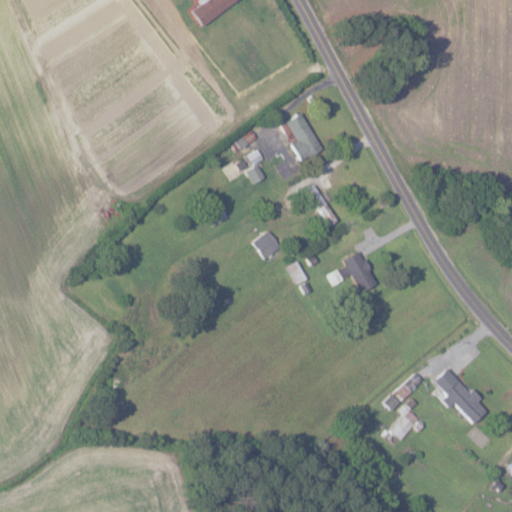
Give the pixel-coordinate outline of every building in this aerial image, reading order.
[(203,0),(190,10),(200,24),(234,0),(203,0)] [(289,141),(297,160),(318,150),(301,112),(278,123),(287,142),(289,141)] [(262,176),(255,163),(243,170),(251,183),(262,176)] [(250,240),(261,258),(279,248),(268,230),(250,240)] [(356,293),(375,282),(356,250),(340,260),(343,265),(341,267),(356,293)] [(452,403),(471,423),(484,410),(476,401),(477,400),(445,367),(429,383),(450,405),(452,403)] [(381,400),(388,410),(397,403),(390,393),(381,400)] [(405,411),(388,429),(398,439),(415,421),(405,411)]
